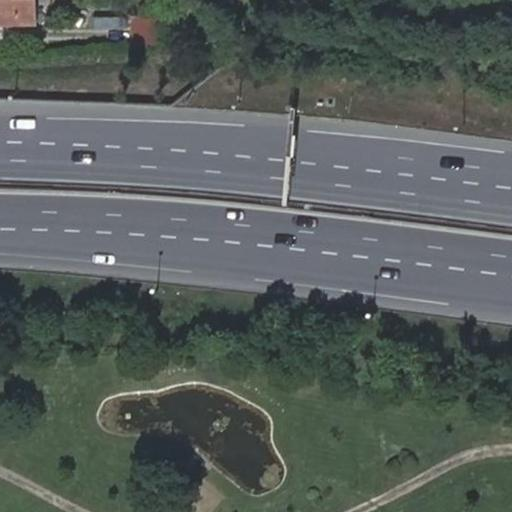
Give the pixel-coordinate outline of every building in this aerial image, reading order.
[(37,33),(36,0),(0,0),(0,33),(37,33)] [(247,7),(211,0),(193,0),(191,12),(245,22),(247,7)] [(501,30),(506,11),(482,8),(479,27),(501,30)] [(159,15),(133,15),(132,46),(159,46),(159,15)] [(165,54),(190,54),(193,42),(169,37),(165,54)]
